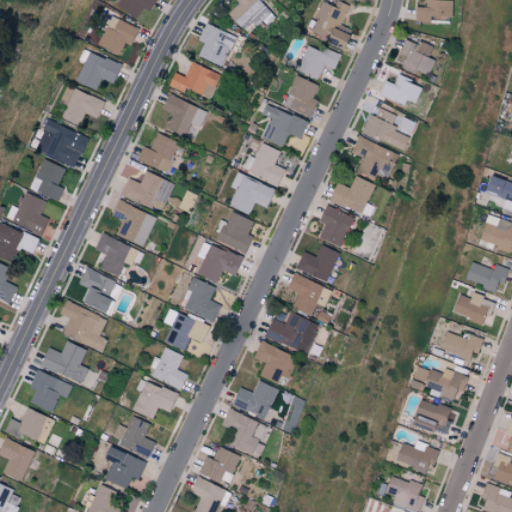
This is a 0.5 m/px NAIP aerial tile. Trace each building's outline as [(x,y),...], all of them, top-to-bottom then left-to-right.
[(118,0),(115,6),(135,20),(143,8),(148,11),(155,0),(118,0)] [(227,14),(242,30),(251,21),(258,28),(272,16),(271,15),(271,14),(257,0),(235,0),(239,3),(227,14)] [(451,0),(424,0),(424,7),(414,7),(413,22),(429,22),(429,18),(451,18),(451,0)] [(348,34),(337,30),(347,6),(336,1),(333,7),(322,2),(309,33),(342,48),(348,34)] [(96,45),(118,56),(124,43),(129,45),(137,29),(110,16),(96,45)] [(221,67),(235,37),(205,23),(197,40),(204,43),(198,56),(221,67)] [(401,67),(427,77),(433,60),(427,58),(432,46),(418,41),(417,45),(403,40),(398,54),(405,57),(401,67)] [(323,65),(333,69),(339,54),(323,48),(322,52),(306,46),(296,70),(317,79),(323,65)] [(120,66),(84,48),(78,60),(83,62),(74,81),(94,91),(100,78),(111,84),(120,66)] [(184,93),(186,88),(208,99),(219,75),(191,62),(184,77),(174,72),(168,85),(184,93)] [(318,86),(294,76),(286,94),(292,96),(287,108),(309,118),(316,101),(312,99),(318,86)] [(396,76),(393,84),(383,80),(378,95),(402,104),(404,98),(415,102),(421,85),(396,76)] [(60,118),(79,126),(84,113),(96,118),(103,101),(66,85),(58,103),(65,106),(60,118)] [(206,111),(167,94),(160,109),(172,114),(165,129),(184,137),(190,124),(199,128),(206,111)] [(306,122),(264,104),(260,114),(268,118),(260,137),(281,147),(287,134),(299,139),(306,122)] [(360,133),(402,151),(408,136),(409,136),(416,120),(380,105),(375,117),(368,114),(360,133)] [(74,168),(87,137),(47,120),(34,150),(74,168)] [(167,173),(179,142),(155,133),(150,149),(142,146),(136,161),(167,173)] [(361,157),(357,169),(385,181),(397,153),(357,137),(350,152),(361,157)] [(279,151),(259,143),(254,158),(247,155),(241,170),(276,184),(283,169),(273,165),(279,151)] [(57,201),(62,188),(57,186),(64,169),(42,159),(29,190),(57,201)] [(173,184),(145,172),(140,183),(127,177),(120,193),(161,211),(173,184)] [(265,207),(273,188),(236,173),(230,187),(234,189),(227,206),(248,215),(253,203),(265,207)] [(374,185),(354,176),(349,188),(336,182),(328,199),(369,218),(374,207),(366,203),(374,185)] [(511,182),(487,176),(483,193),(511,201),(511,182)] [(195,194),(184,190),(178,209),(189,212),(195,194)] [(12,222),(41,234),(48,218),(40,215),(45,202),(24,193),(12,222)] [(155,217),(117,200),(110,215),(121,220),(115,234),(142,246),(155,217)] [(317,221),(323,224),(317,238),(339,248),(352,217),(325,205),(317,221)] [(212,241),(244,253),(250,236),(247,235),(252,221),(229,213),(226,222),(220,220),(212,241)] [(511,242),(511,223),(486,216),(478,241),(508,250),(510,242),(511,242)] [(38,240),(0,223),(0,257),(11,262),(17,248),(32,254),(38,240)] [(117,276),(123,263),(131,266),(138,251),(100,234),(93,250),(104,255),(98,268),(117,276)] [(195,274),(216,282),(220,270),(233,275),(241,257),(201,242),(196,256),(201,259),(195,274)] [(337,252),(319,245),(315,257),(301,251),(295,269),(326,281),(337,252)] [(491,270),(470,261),(463,279),(493,291),(497,282),(502,284),(508,270),(494,264),(491,270)] [(15,285),(5,282),(10,267),(0,263),(0,298),(9,302),(15,285)] [(116,301),(122,285),(83,269),(77,284),(87,288),(81,304),(103,313),(109,298),(116,301)] [(323,307),(330,290),(292,273),(285,288),(297,293),(291,307),(310,315),(315,303),(323,307)] [(212,322),(219,305),(208,300),(214,287),(191,277),(182,299),(185,300),(182,309),(212,322)] [(451,314),(481,323),(483,314),(490,316),(494,301),(471,294),(470,298),(456,294),(451,314)] [(68,318),(61,334),(101,352),(106,339),(98,335),(106,319),(64,300),(58,314),(68,318)] [(304,355),(318,326),(289,312),(284,324),(271,318),(263,335),(304,355)] [(183,350),(188,338),(201,343),(208,325),(175,313),(164,343),(183,350)] [(438,349),(468,360),(471,352),(476,354),(482,339),(463,332),(461,337),(444,331),(438,349)] [(60,353),(46,347),(38,365),(80,383),(87,369),(78,365),(85,350),(65,341),(60,353)] [(252,357),(264,363),(259,376),(279,384),(292,355),(259,341),(252,357)] [(181,356),(163,348),(158,359),(155,357),(147,376),(179,390),(185,374),(175,370),(181,356)] [(468,375),(440,366),(438,373),(416,366),(412,380),(429,386),(427,392),(450,400),(454,389),(462,391),(468,375)] [(71,385),(35,370),(28,388),(33,390),(28,402),(51,412),(58,395),(66,398),(71,385)] [(176,394),(139,379),(134,390),(138,391),(130,411),(151,419),(156,407),(168,413),(176,394)] [(231,406),(266,418),(276,388),(256,381),(253,392),(237,387),(231,406)] [(410,427),(431,433),(433,426),(447,430),(450,421),(446,420),(449,409),(418,399),(410,427)] [(2,431),(17,437),(18,433),(37,441),(41,431),(48,434),(54,420),(26,408),(19,423),(8,418),(2,431)] [(267,427),(228,408),(220,424),(235,431),(229,444),(258,459),(264,446),(259,443),(267,427)] [(125,428),(117,424),(110,441),(147,457),(153,442),(143,437),(148,424),(130,417),(125,428)] [(0,456),(7,460),(1,473),(19,481),(33,452),(3,437),(0,444),(0,456)] [(394,463),(424,472),(426,465),(432,467),(438,449),(415,442),(413,447),(400,443),(394,463)] [(130,477),(137,480),(144,463),(106,446),(101,459),(110,463),(103,479),(125,489),(130,477)] [(204,456),(198,474),(228,485),(239,455),(217,448),(213,460),(204,456)] [(511,484),(511,465),(508,464),(510,457),(495,453),(492,466),(495,466),(492,480),(511,484)] [(392,503),(415,511),(417,511),(423,498),(417,496),(421,486),(391,475),(384,492),(395,496),(392,503)] [(193,511),(215,511),(219,504),(224,507),(231,493),(195,477),(188,492),(200,497),(194,511),(193,511)] [(511,511),(511,498),(508,498),(510,492),(484,483),(475,509),(484,511),(511,511)] [(0,511),(14,511),(20,498),(11,495),(13,489),(0,484),(0,511)] [(115,492),(99,484),(86,511),(121,511),(123,511),(109,505),(115,492)]
